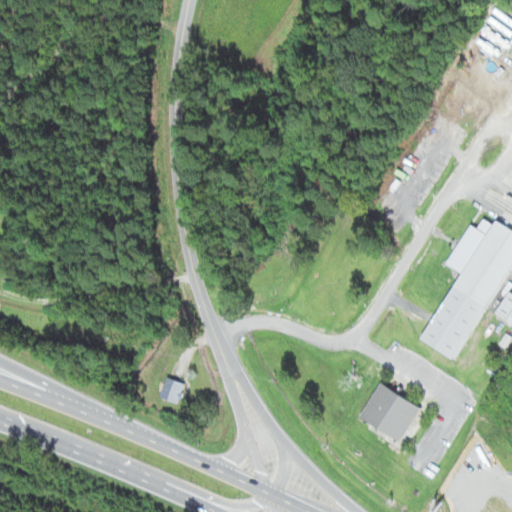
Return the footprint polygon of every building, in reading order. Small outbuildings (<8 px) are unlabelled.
[(8,169),(0,165),(0,174),(4,177),(8,169)] [(445,263),(459,271),(420,338),(455,358),(511,257),(511,231),(483,215),(477,227),(468,222),(445,263)] [(511,321),(511,293),(507,291),(495,312),(511,321)] [(158,395),(176,403),(185,383),(167,375),(158,395)] [(358,416),(400,441),(420,406),(379,381),(358,416)]
